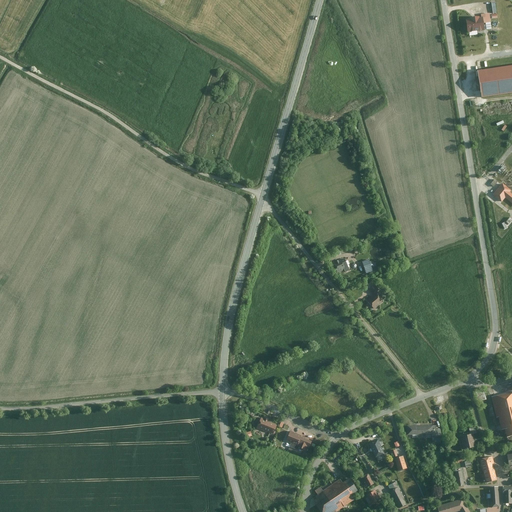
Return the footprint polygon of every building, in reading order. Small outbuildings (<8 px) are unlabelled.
[(485,17),(486,28),(493,27),(492,13),(484,14),(485,17)] [(467,19),(468,32),(487,30),(486,28),(485,17),(467,19)] [(511,66),(479,71),(483,97),(511,93),(511,66)] [(510,191),(500,183),(490,195),(500,203),(504,199),(511,205),(511,195),(508,193),(510,191)] [(350,272),(344,258),(331,265),(335,274),(343,270),(345,274),(350,272)] [(371,272),(367,260),(360,263),(364,274),(371,272)] [(377,291),(371,283),(367,286),(372,295),(377,291)] [(372,311),(382,301),(374,293),(364,303),(372,311)] [(511,391),(492,396),(500,431),(504,430),(506,438),(511,436),(511,391)] [(273,436),(277,426),(261,419),(257,429),(273,436)] [(434,425),(406,426),(406,434),(434,434),(434,425)] [(469,429),(470,433),(459,435),(460,438),(461,437),(464,450),(476,447),(473,434),(477,433),(476,427),(469,429)] [(300,436),(289,432),(286,441),(296,445),(295,448),(306,453),(311,442),(300,437),(300,436)] [(382,453),(375,440),(367,444),(373,457),(382,453)] [(407,468),(403,456),(395,458),(399,471),(407,468)] [(493,456),(478,459),(484,482),(495,479),(492,467),(495,466),(493,456)] [(462,472),(455,472),(456,486),(463,486),(462,472)] [(374,484),(368,474),(359,479),(363,486),(366,484),(368,487),(374,484)] [(361,492),(349,475),(341,481),(339,479),(323,490),(320,487),(314,491),(317,496),(315,497),(317,499),(312,502),(319,511),(339,511),(356,500),(354,497),(361,492)] [(406,504),(398,487),(390,492),(399,508),(406,504)] [(504,506),(511,505),(511,487),(503,488),(504,506)] [(489,508),(498,508),(497,489),(488,489),(489,508)] [(379,500),(375,491),(367,495),(372,504),(379,500)] [(467,511),(460,500),(435,507),(436,511),(467,511)]
